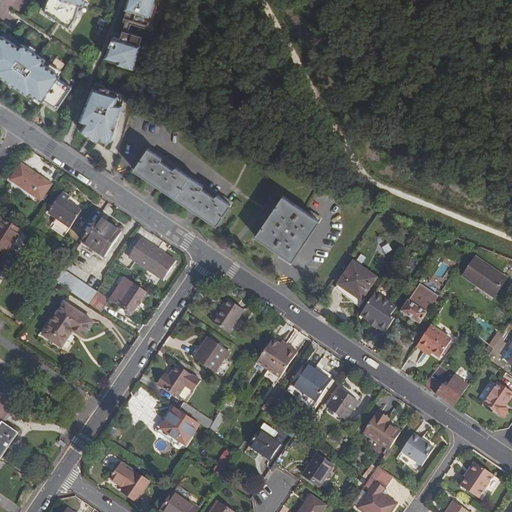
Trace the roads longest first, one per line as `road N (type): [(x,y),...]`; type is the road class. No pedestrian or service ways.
road 1 (tertiary): [(204,256),(466,431)]
road 2 (residential): [(204,256),(61,474)]
road 3 (tertiary): [(0,117),(204,256)]
